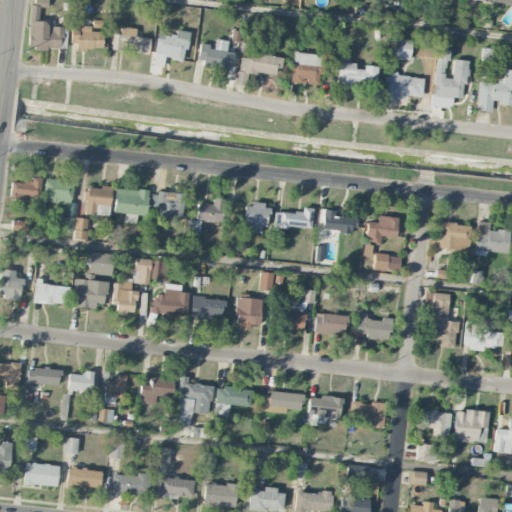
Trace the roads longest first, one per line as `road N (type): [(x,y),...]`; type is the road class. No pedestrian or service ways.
road 1 (residential): [(511,133),(341,116),(136,80),(1,72)]
road 2 (residential): [(0,331),(511,387)]
road 3 (residential): [(511,201),(0,145)]
road 4 (residential): [(392,511),(427,192)]
